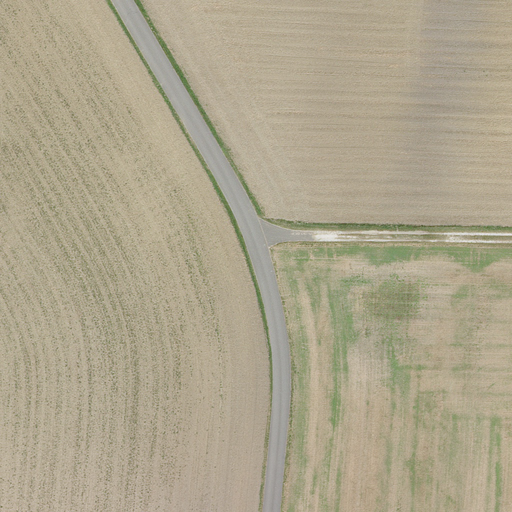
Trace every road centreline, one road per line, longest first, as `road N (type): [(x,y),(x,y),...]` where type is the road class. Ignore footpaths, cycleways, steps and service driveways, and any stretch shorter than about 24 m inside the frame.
road 1 (residential): [(121,0),(212,159),(259,268),(269,390),(261,511)]
road 2 (track): [(259,268),(332,235),(511,232)]
